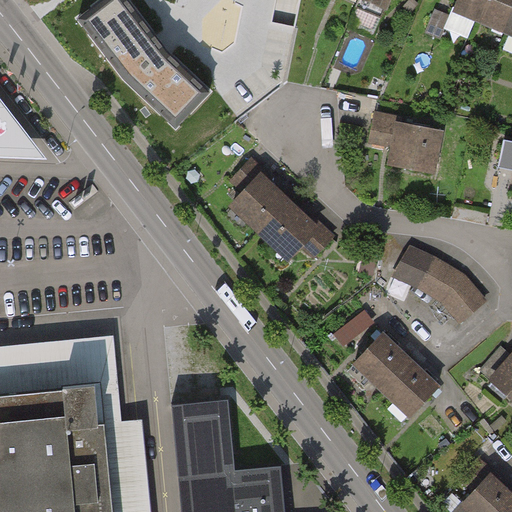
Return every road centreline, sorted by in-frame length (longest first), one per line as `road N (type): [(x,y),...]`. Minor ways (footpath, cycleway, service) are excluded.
road 1 (secondary): [(0,14),(386,511)]
road 2 (residential): [(275,123),(358,213),(462,236),(511,283)]
